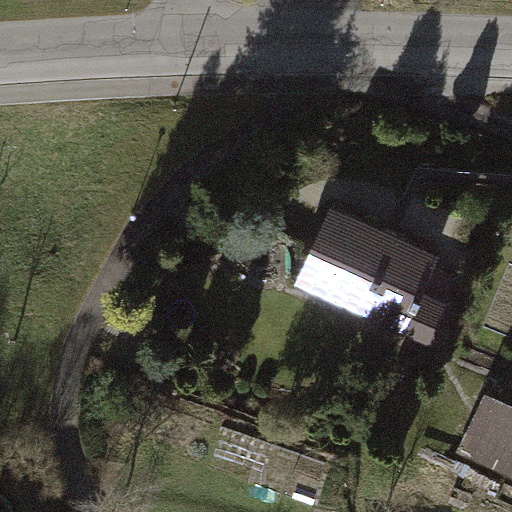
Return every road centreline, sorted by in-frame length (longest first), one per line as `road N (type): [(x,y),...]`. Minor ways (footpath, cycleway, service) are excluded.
road 1 (tertiary): [(298,39),(511,52)]
road 2 (tertiary): [(0,55),(199,43)]
